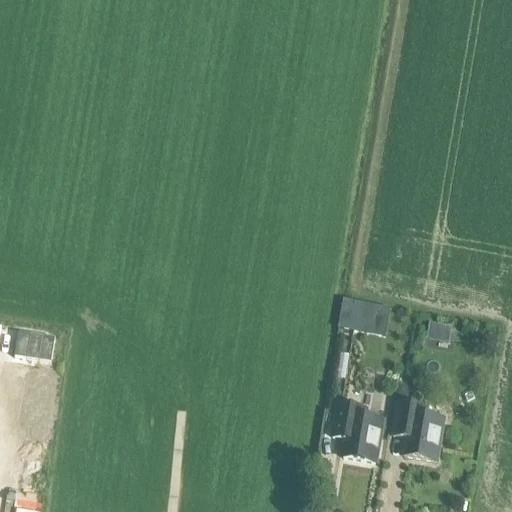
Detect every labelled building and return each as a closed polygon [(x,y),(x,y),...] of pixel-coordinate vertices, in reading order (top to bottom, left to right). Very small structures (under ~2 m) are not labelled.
[(339,323),(338,330),(367,336),(370,321),(388,324),(391,311),(343,302),(339,323)] [(452,340),(454,323),(430,321),(428,338),(452,340)] [(398,386),(396,398),(408,400),(410,388),(398,386)] [(425,417),(426,409),(399,404),(393,437),(406,440),(409,444),(406,446),(404,458),(435,463),(443,420),(425,417)] [(338,406),(332,439),(345,441),(348,446),(345,448),(343,459),(375,465),(382,421),(364,418),(366,410),(338,406)]
